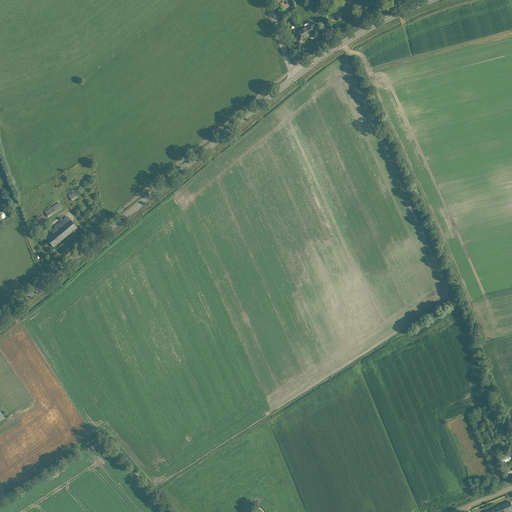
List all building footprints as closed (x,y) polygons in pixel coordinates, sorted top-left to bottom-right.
[(310,25),(299,30),(295,33),(299,41),(314,33),(312,29),(314,28),(314,26),(314,25),(312,24),(310,25)] [(70,194),(68,195),(72,201),(78,197),(74,190),(69,193),(70,194)] [(45,212),(48,217),(62,208),(59,203),(45,212)] [(43,215),(35,220),(37,224),(45,219),(43,215)] [(47,240),(50,243),(53,247),(77,228),(67,216),(54,227),(55,228),(51,231),(53,234),(47,240)] [(493,423),(493,424),(490,425),(498,444),(501,443),(505,442),(504,441),(508,440),(500,421),(497,422),(493,423)] [(511,453),(501,457),(503,464),(511,460),(511,453)] [(502,505),(505,511),(511,511),(511,504),(511,501),(502,505)]
